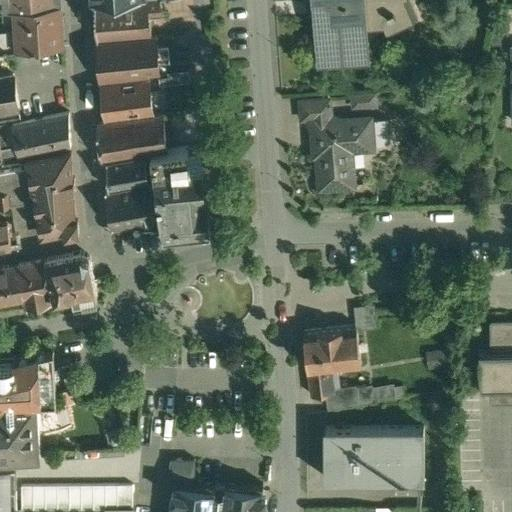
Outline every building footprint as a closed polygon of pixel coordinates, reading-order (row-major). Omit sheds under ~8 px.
[(94,0),(97,40),(152,35),(150,15),(162,14),(161,0),(94,0)] [(315,0),(317,21),(320,20),(323,61),(318,61),(318,63),(368,60),(368,57),(362,58),(359,10),(387,8),(393,23),(415,14),(408,0),(315,0)] [(61,2),(15,7),(16,23),(17,47),(64,43),(61,2)] [(16,23),(0,24),(0,50),(17,47),(16,23)] [(152,35),(97,40),(100,79),(160,72),(157,35),(152,35)] [(13,73),(0,75),(0,111),(19,108),(13,73)] [(147,76),(102,81),(107,117),(152,111),(147,76)] [(375,93),(351,94),(352,108),(376,106),(375,93)] [(327,100),(302,102),(303,117),(328,115),(327,100)] [(69,111),(13,123),(17,144),(20,155),(71,145),(69,111)] [(163,113),(97,121),(101,159),(167,147),(163,113)] [(381,143),(392,142),(390,113),(380,114),(381,143)] [(370,117),(312,121),(315,155),(318,155),(320,186),(352,184),(350,147),(371,146),(370,134),(374,133),(374,130),(371,130),(370,117)] [(9,146),(6,132),(0,133),(0,139),(2,154),(3,160),(21,156),(20,155),(17,144),(9,146)] [(56,177),(50,151),(70,147),(70,149),(72,148),(71,146),(25,155),(27,165),(32,189),(39,223),(41,233),(77,226),(74,189),(75,189),(74,176),(59,179),(56,177)] [(196,146),(151,152),(155,183),(161,227),(162,235),(211,229),(207,196),(203,196),(196,146)] [(145,153),(106,159),(110,189),(149,183),(145,153)] [(26,166),(0,170),(0,192),(10,192),(32,189),(27,165),(26,165),(26,166)] [(155,183),(105,191),(112,235),(161,227),(155,183)] [(32,189),(10,192),(11,204),(15,228),(39,223),(32,189)] [(10,192),(0,192),(0,206),(11,204),(10,192)] [(0,220),(0,248),(11,246),(8,219),(0,220)] [(83,250),(45,257),(54,298),(98,290),(90,254),(83,250)] [(45,257),(0,265),(0,301),(23,297),(25,304),(54,298),(45,257)] [(375,303),(354,304),(355,319),(376,317),(375,303)] [(511,321),(491,322),(492,351),(479,352),(479,387),(511,386),(511,321)] [(357,324),(304,330),(311,394),(326,392),(335,390),(335,386),(332,366),(361,363),(357,324)] [(54,345),(0,358),(0,453),(40,451),(37,396),(57,395),(54,345)] [(357,383),(335,386),(335,390),(326,392),(328,408),(374,400),(372,382),(357,385),(357,383)] [(424,424),(325,425),(325,476),(425,476),(424,424)] [(195,457),(171,457),(169,481),(178,481),(194,481),(195,457)] [(0,506),(79,506),(79,486),(15,486),(16,464),(0,465),(0,506)] [(136,480),(119,478),(119,486),(117,506),(134,506),(136,480)] [(225,482),(216,482),(216,481),(194,481),(178,481),(177,486),(173,486),(172,497),(176,497),(174,511),(259,511),(261,501),(265,502),(267,491),(262,491),(263,482),(225,481),(225,482)] [(119,486),(79,486),(79,506),(117,506),(119,486)]
